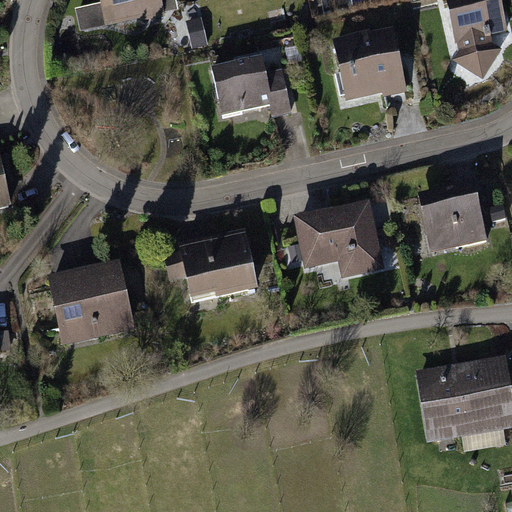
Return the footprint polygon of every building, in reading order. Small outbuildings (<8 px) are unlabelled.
[(184,14),(181,0),(104,0),(107,8),(79,14),(85,37),(184,14)] [(510,34),(502,0),(447,0),(458,51),(464,50),(454,63),(486,83),(506,53),(493,46),(491,37),(510,34)] [(410,89),(395,28),(338,43),(353,103),(410,89)] [(270,76),(265,58),(217,70),(228,115),(271,104),(274,118),(293,113),(283,73),(270,76)] [(0,214),(12,212),(0,157),(0,214)] [(492,238),(477,182),(419,197),(433,253),(492,238)] [(388,269),(373,203),(298,220),(310,272),(344,264),(347,279),(388,269)] [(262,284),(249,232),(183,249),(185,258),(166,263),(171,283),(188,279),(194,301),(262,284)] [(138,332),(122,264),(53,279),(69,348),(138,332)] [(511,430),(511,376),(508,357),(419,373),(432,445),(511,430)]
